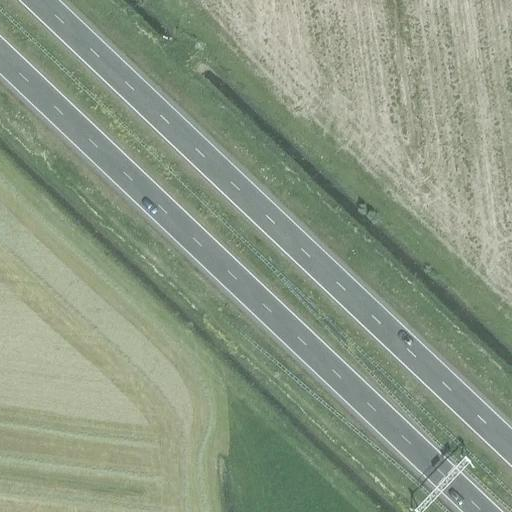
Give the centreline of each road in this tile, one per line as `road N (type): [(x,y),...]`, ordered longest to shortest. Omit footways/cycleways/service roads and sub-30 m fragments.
road 1 (trunk): [(0,53),(481,511)]
road 2 (trunk): [(511,446),(40,0)]
